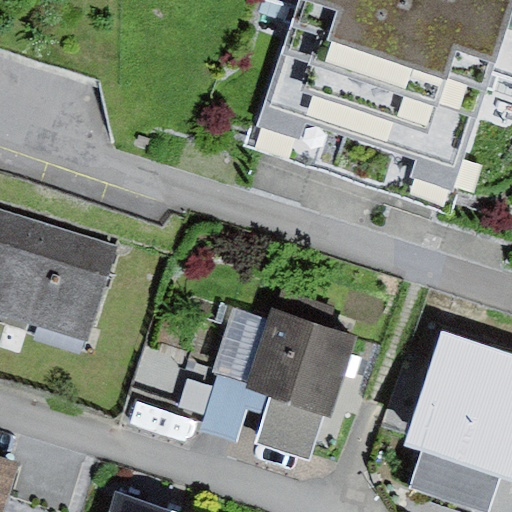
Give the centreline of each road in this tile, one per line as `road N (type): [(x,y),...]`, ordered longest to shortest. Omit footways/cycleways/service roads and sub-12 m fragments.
road 1 (residential): [(0,131),(511,299)]
road 2 (residential): [(300,511),(0,407)]
road 3 (residential): [(344,511),(364,390)]
